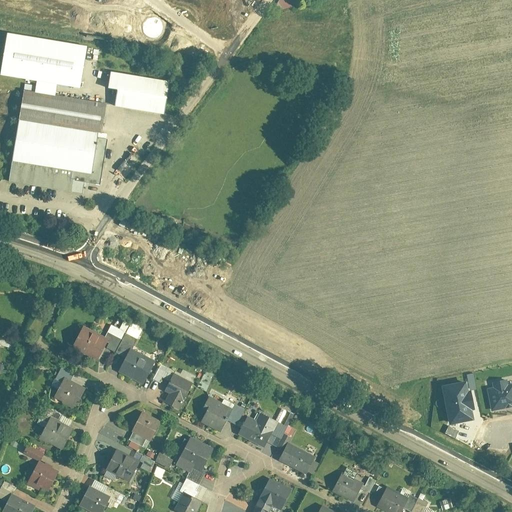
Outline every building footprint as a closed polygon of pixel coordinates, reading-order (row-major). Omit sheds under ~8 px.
[(12,31),(4,73),(84,87),(92,45),(12,31)] [(174,81),(115,70),(112,86),(123,88),(120,104),(168,113),(174,81)] [(109,103),(29,90),(14,180),(86,192),(87,181),(103,184),(111,133),(105,131),(109,103)] [(108,339),(82,325),(71,346),(97,360),(108,339)] [(119,372),(144,385),(156,361),(131,348),(119,372)] [(180,411),(197,375),(176,364),(163,391),(168,393),(163,403),(180,411)] [(470,383),(473,393),(479,392),(476,376),(469,378),(470,383)] [(83,388),(64,379),(55,397),(73,407),(83,388)] [(509,382),(494,384),(495,390),(489,391),(493,414),(511,410),(511,387),(510,387),(509,382)] [(470,383),(443,388),(450,428),(476,423),(474,412),(476,412),(473,393),(470,383)] [(209,396),(198,418),(220,429),(232,407),(209,396)] [(255,420),(245,415),(235,434),(263,448),(270,434),(282,439),(287,427),(259,412),(255,420)] [(71,427),(50,416),(39,438),(60,449),(71,427)] [(128,439),(148,448),(160,426),(139,416),(128,439)] [(451,429),(447,436),(457,441),(461,434),(451,429)] [(214,451),(187,438),(174,460),(202,473),(214,451)] [(277,458),(307,473),(315,458),(286,443),(277,458)] [(105,468),(130,481),(141,462),(115,449),(105,468)] [(45,495),(57,472),(38,462),(26,484),(45,495)] [(341,473),(331,489),(353,500),(363,483),(341,473)] [(258,499),(283,511),(293,491),(268,479),(258,499)] [(90,511),(102,511),(111,496),(90,485),(78,506),(90,511)] [(376,505),(388,511),(400,511),(407,499),(385,487),(376,505)] [(197,511),(204,499),(183,489),(171,511),(197,511)] [(10,493),(0,511),(31,511),(35,506),(10,493)]
